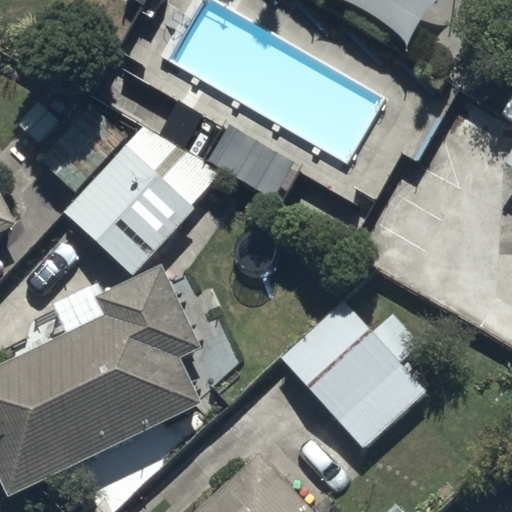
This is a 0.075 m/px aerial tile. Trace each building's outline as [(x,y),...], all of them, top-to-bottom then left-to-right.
[(192,209),(125,147),(63,214),(129,275),(192,209)] [(511,150),(502,167),(511,172),(511,150)] [(0,198),(0,230),(13,224),(0,198)] [(103,317),(0,364),(0,488),(4,497),(200,406),(178,358),(198,349),(160,267),(94,298),(103,317)] [(341,300),(278,358),(361,447),(424,389),(398,361),(418,343),(389,311),(369,330),(341,300)] [(310,511),(256,454),(193,511),(310,511)]
